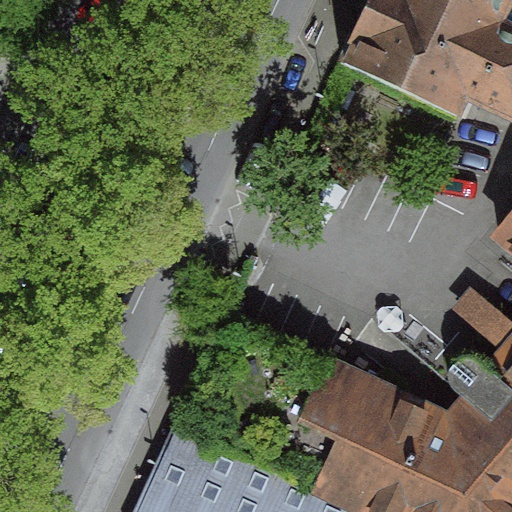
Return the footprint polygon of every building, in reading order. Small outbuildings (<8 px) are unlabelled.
[(511,0),(374,0),(344,63),(461,118),(470,100),(511,119),(511,29),(503,25),(511,4),(511,0)] [(511,226),(501,239),(511,248),(511,226)] [(511,511),(511,355),(511,354),(452,423),(375,385),(347,442),(324,495),(359,511),(511,511)] [(324,495),(347,442),(201,373),(178,427),(324,495)] [(359,511),(324,495),(178,427),(139,511),(359,511)]
